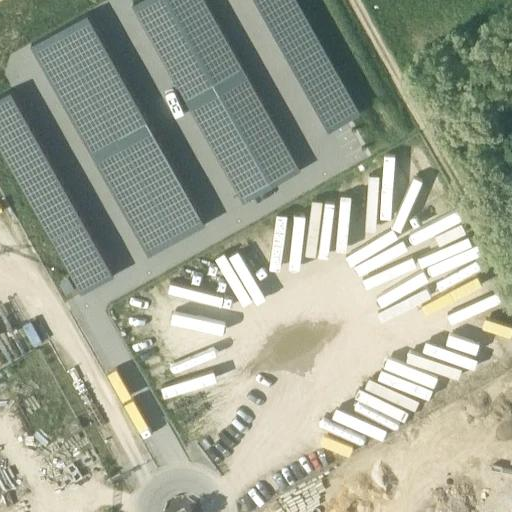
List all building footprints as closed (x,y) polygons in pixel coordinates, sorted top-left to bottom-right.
[(241,200),(298,168),(204,0),(135,0),(131,3),(241,200)] [(256,0),(327,128),(359,110),(297,0),(256,0)] [(144,254),(203,222),(88,11),(30,42),(144,254)] [(0,146),(82,291),(115,272),(10,89),(0,94),(0,146)] [(0,242),(13,236),(0,213),(0,242)]
